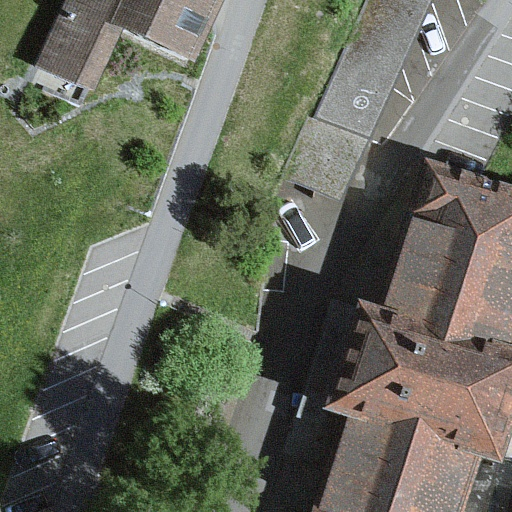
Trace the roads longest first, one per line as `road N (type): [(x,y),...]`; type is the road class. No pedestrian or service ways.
road 1 (residential): [(502,0),(346,232),(287,352),(225,511)]
road 2 (residential): [(77,511),(248,0)]
